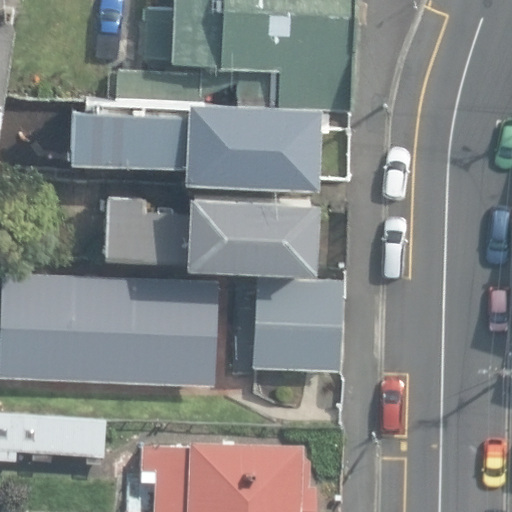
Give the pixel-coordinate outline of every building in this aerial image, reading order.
[(0,0),(0,97),(15,0),(0,0)] [(361,0),(176,0),(177,8),(148,7),(146,63),(122,63),(121,99),(187,101),(318,104),(359,105),(361,0)] [(187,101),(76,112),(71,162),(182,171),(181,187),(314,194),(316,157),(318,104),(187,101)] [(150,201),(112,202),(105,262),(313,274),(314,194),(181,187),(181,210),(152,212),(150,201)] [(96,211),(16,208),(14,258),(94,261),(96,211)] [(222,270),(1,263),(0,309),(0,368),(220,384),(222,270)] [(344,288),(256,283),(251,359),(339,364),(344,288)] [(0,445),(100,451),(102,413),(0,407),(0,445)] [(306,511),(309,446),(148,440),(142,511),(306,511)]
